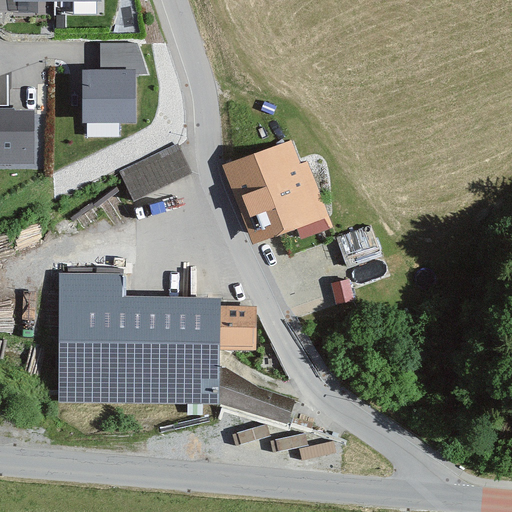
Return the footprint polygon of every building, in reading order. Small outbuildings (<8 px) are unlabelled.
[(133,124),(133,77),(85,77),(85,124),(133,124)] [(0,164),(31,165),(31,117),(0,116),(0,164)] [(299,170),(289,144),(220,170),(249,248),(327,219),(307,167),(299,170)] [(189,178),(174,148),(118,176),(132,205),(189,178)] [(378,260),(367,229),(333,241),(345,272),(378,260)] [(215,410),(215,392),(288,417),(293,403),(247,387),(224,372),(216,372),(216,353),(251,354),(252,310),(214,309),(214,301),(121,301),(121,277),(57,276),(56,345),(56,409),(215,410)] [(350,303),(348,285),(329,286),(331,304),(350,303)]
